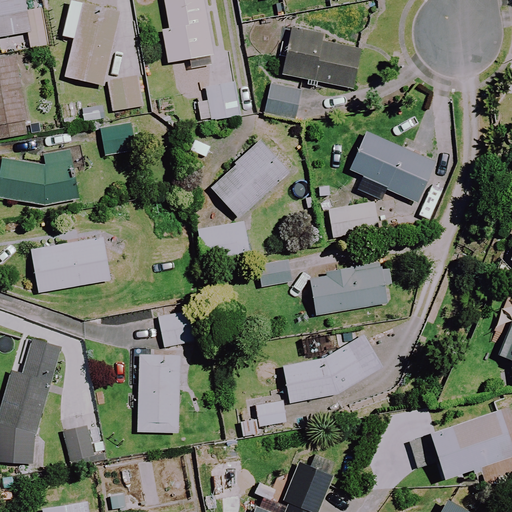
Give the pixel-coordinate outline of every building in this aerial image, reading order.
[(0,0),(0,39),(31,35),(26,0),(0,0)] [(213,56),(202,0),(164,0),(169,29),(162,31),(168,64),(213,56)] [(79,11),(62,7),(57,29),(74,33),(63,78),(103,87),(121,15),(81,5),(79,11)] [(322,36),(291,30),(282,75),(351,89),(359,50),(321,43),(322,36)] [(0,138),(27,135),(16,57),(0,59),(0,138)] [(142,108),(139,78),(110,81),(113,111),(142,108)] [(240,116),(233,83),(206,88),(209,102),(197,104),(200,124),(240,116)] [(301,91),(270,85),(265,111),(296,117),(301,91)] [(105,120),(103,105),(81,108),(83,122),(105,120)] [(134,152),(129,124),(100,128),(104,157),(134,152)] [(434,163),(366,133),(349,170),(417,201),(434,163)] [(288,173),(261,143),(211,189),(239,219),(288,173)] [(3,159),(0,179),(0,200),(50,209),(79,203),(69,150),(40,156),(42,165),(3,159)] [(377,232),(373,204),(328,211),(332,239),(377,232)] [(250,254),(241,222),(196,234),(205,266),(250,254)] [(109,282),(102,240),(31,251),(38,293),(109,282)] [(294,282),(289,262),(258,269),(263,289),(294,282)] [(386,306),(380,264),(310,273),(315,315),(386,306)] [(511,315),(501,311),(493,331),(506,336),(498,356),(511,361),(511,315)] [(194,341),(188,312),(158,318),(164,348),(194,341)] [(284,366),(290,404),(339,396),(383,370),(364,337),(326,360),(284,366)] [(36,433),(62,348),(28,338),(17,374),(10,372),(0,404),(0,462),(32,466),(36,433)] [(186,409),(177,409),(179,357),(140,356),(137,432),(176,433),(176,427),(186,427),(186,409)] [(286,423),(283,403),(256,406),(259,427),(286,423)] [(511,456),(511,453),(498,412),(408,442),(417,469),(438,462),(444,480),(511,456)] [(92,458),(86,428),(63,432),(69,462),(92,458)] [(288,503),(308,511),(317,511),(328,486),(346,493),(362,454),(345,447),(333,477),(299,463),(283,501),(288,503)] [(465,511),(447,501),(440,511),(465,511)] [(86,511),(85,503),(42,510),(42,511),(86,511)] [(308,511),(288,503),(284,511),(270,511),(256,506),(253,511),(308,511)]
